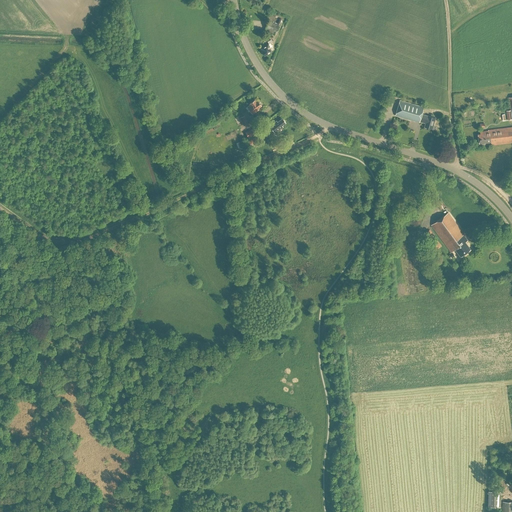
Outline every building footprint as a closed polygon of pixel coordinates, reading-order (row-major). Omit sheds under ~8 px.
[(269,21),(265,30),(273,33),(274,31),(276,31),(279,25),(269,21)] [(263,53),(262,53),(264,55),(264,56),(271,52),(269,48),(272,47),(270,43),(268,45),(268,44),(261,48),(263,52),(262,52),(263,53)] [(257,108),(261,105),(258,100),(257,101),(255,99),(251,103),(248,106),(250,109),(248,110),(249,111),(251,110),(253,113),(258,110),(257,108)] [(428,116),(422,114),(424,107),(400,100),(395,115),(419,123),(419,122),(425,123),(424,127),(432,129),(433,130),(433,129),(434,126),(434,125),(433,125),(435,118),(428,116)] [(248,123),(245,115),(240,117),(242,123),(241,123),(242,125),(243,125),(245,129),(244,129),(245,133),(249,131),(248,128),(250,127),(248,123)] [(277,120),(270,125),(276,133),(283,127),(282,125),(286,122),(285,121),(285,120),(284,119),(283,118),(282,118),(278,121),(277,120)] [(480,134),(477,135),(479,144),(491,143),(491,146),(511,143),(511,127),(488,130),(488,131),(480,132),(480,134)] [(276,139),(269,142),(270,145),(268,146),(269,148),(271,147),(278,144),(276,139)] [(468,241),(464,235),(465,234),(449,213),(432,225),(452,253),(456,250),(461,256),(471,249),(466,242),(468,241)] [(430,230),(424,235),(435,251),(442,246),(430,230)] [(501,491),(488,491),(488,506),(500,507),(501,491)] [(511,511),(511,501),(503,502),(502,511),(511,511)]
